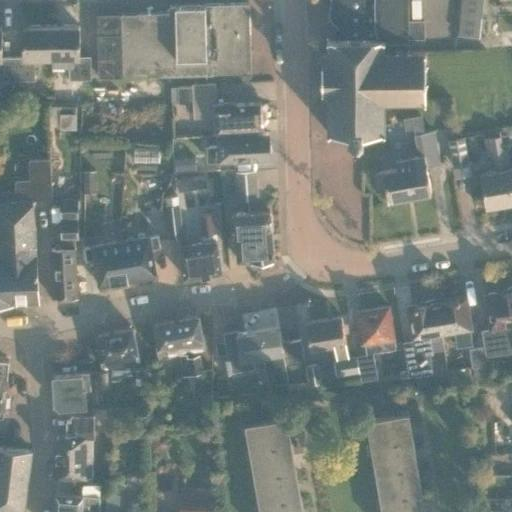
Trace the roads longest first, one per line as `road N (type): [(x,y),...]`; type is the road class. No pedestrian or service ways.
road 1 (tertiary): [(32,323),(263,291),(316,254)]
road 2 (tertiary): [(316,254),(298,208),(291,0)]
road 3 (tertiary): [(316,254),(343,268),(511,242)]
road 4 (residential): [(34,511),(41,453),(32,323)]
